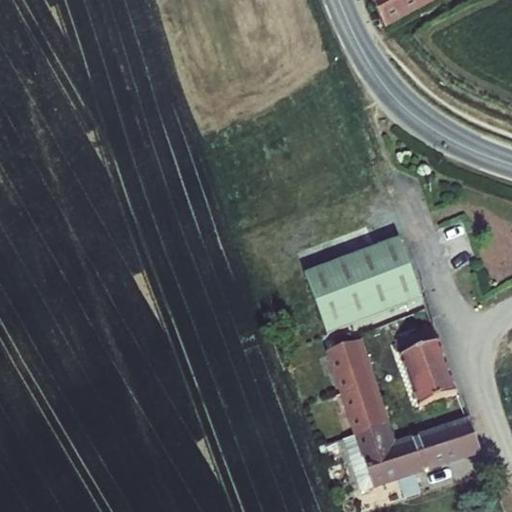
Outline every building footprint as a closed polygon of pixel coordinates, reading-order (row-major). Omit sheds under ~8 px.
[(373,0),(385,26),(432,0),(373,0)] [(400,241),(305,277),(327,335),(421,300),(400,241)] [(394,344),(419,410),(457,396),(432,330),(394,344)] [(330,354),(357,437),(384,428),(357,345),(330,354)] [(384,428),(357,437),(373,487),(479,453),(469,426),(391,451),(384,428)] [(357,437),(344,441),(361,494),(374,490),(373,487),(357,437)]
